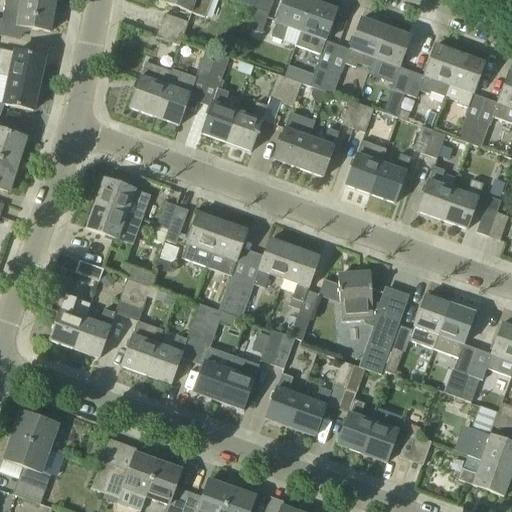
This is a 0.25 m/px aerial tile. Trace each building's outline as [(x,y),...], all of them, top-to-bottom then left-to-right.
[(16,28),(29,30),(49,33),(54,5),(22,0),(5,0),(1,24),(16,27),(16,28)] [(210,0),(159,0),(158,3),(204,19),(210,0)] [(246,0),(246,2),(245,6),(256,10),(259,0),(246,0)] [(261,35),(270,9),(273,0),(259,0),(256,10),(249,30),(251,31),(260,35),(261,35)] [(295,47),(311,2),(305,0),(283,0),(269,38),(295,47)] [(311,2),(295,47),(319,56),(336,11),(311,2)] [(163,15),(159,27),(183,36),(187,24),(163,15)] [(373,60),(374,60),(385,29),(360,20),(344,65),(355,69),(356,64),(370,69),(373,60)] [(183,36),(159,27),(155,39),(179,47),(183,36)] [(385,29),(374,60),(387,65),(382,78),(393,82),(410,37),(385,29)] [(430,93),(443,98),(459,55),(434,46),(418,91),(429,95),(430,93)] [(0,77),(38,86),(44,59),(14,52),(14,53),(0,50),(0,77)] [(208,83),(218,55),(205,50),(195,78),(208,83)] [(208,83),(219,86),(228,59),(218,55),(208,83)] [(484,64),(459,55),(443,98),(457,103),(456,105),(467,109),(484,64)] [(170,73),(156,68),(145,64),(128,109),(153,118),(170,73)] [(328,69),(317,65),(309,88),(320,92),(328,69)] [(328,69),(320,92),(332,96),(340,73),(328,69)] [(171,70),(170,73),(153,118),(178,127),(195,79),(171,70)] [(491,118),(503,122),(511,125),(511,74),(508,73),(491,118)] [(277,76),(268,100),(280,104),(289,80),(277,76)] [(0,104),(2,105),(32,112),(38,86),(0,77),(0,104)] [(289,80),(280,104),(292,108),(300,85),(289,80)] [(200,136),(225,144),(236,113),(223,108),(228,94),(217,90),(200,136)] [(381,113),(394,118),(403,95),(390,90),(381,113)] [(403,95),(394,118),(406,123),(409,115),(398,110),(403,95)] [(340,126),(352,131),(361,106),(349,102),(340,126)] [(236,113),(225,144),(250,153),(266,108),(255,104),(250,118),(236,113)] [(361,106),(352,131),(364,135),(373,111),(361,106)] [(272,162),(297,171),(308,139),(314,123),(289,114),(272,162)] [(476,123),(465,119),(457,141),(468,145),(476,123)] [(476,123),(468,145),(480,150),(488,127),(476,123)] [(412,152),(424,156),(433,133),(421,128),(412,152)] [(0,161),(16,166),(25,140),(0,131),(0,161)] [(308,139),(297,171),(322,179),(338,134),(327,131),(322,144),(308,139)] [(433,133),(424,156),(436,161),(444,137),(433,133)] [(344,188),(369,196),(380,165),(385,151),(360,142),(344,188)] [(380,165),(369,196),(393,205),(410,160),(399,156),(394,170),(380,165)] [(0,191),(8,194),(16,166),(0,161),(0,191)] [(440,222),(452,191),(438,186),(443,172),(432,168),(416,213),(440,222)] [(102,180),(94,205),(139,221),(148,197),(102,180)] [(452,191),(440,222),(465,231),(482,186),(471,182),(466,196),(452,191)] [(475,234),(487,238),(499,202),(488,198),(475,234)] [(500,202),(499,202),(487,238),(498,242),(507,218),(496,214),(500,202)] [(164,204),(157,222),(155,227),(167,232),(175,208),(164,204)] [(130,246),(134,235),(139,221),(94,205),(85,230),(130,246)] [(175,208),(167,232),(163,242),(175,246),(178,239),(180,231),(187,212),(175,208)] [(180,260),(205,268),(221,223),(197,214),(180,260)] [(221,223),(205,268),(229,277),(246,232),(221,223)] [(269,276),(282,281),(294,249),(269,240),(252,286),(264,290),(269,276)] [(318,258),(294,249),(282,281),(296,286),(291,300),(301,304),(318,258)] [(102,271),(97,269),(78,262),(74,274),(98,283),(102,271)] [(138,285),(150,289),(155,276),(130,268),(126,280),(138,285)] [(63,296),(69,280),(48,272),(43,288),(63,296)] [(337,276),(340,324),(372,322),(369,274),(337,276)] [(138,285),(126,280),(114,311),(127,316),(138,285)] [(217,312),(222,314),(228,316),(240,285),(228,281),(217,312)] [(138,285),(127,316),(138,320),(150,289),(138,285)] [(240,285),(228,316),(240,321),(252,290),(240,285)] [(48,342),(73,351),(84,320),(71,315),(73,307),(75,301),(65,296),(48,342)] [(424,296),(411,332),(408,341),(418,345),(432,351),(449,305),(424,296)] [(457,359),(455,364),(453,371),(455,372),(446,396),(458,400),(467,376),(476,351),(462,346),(474,315),(449,305),(432,351),(446,356),(457,359)] [(199,341),(211,310),(198,306),(187,337),(199,341)] [(222,314),(217,312),(211,310),(199,341),(210,345),(222,314)] [(97,325),(84,320),(73,351),(97,360),(114,315),(103,311),(97,325)] [(289,338),(294,340),(301,343),(309,319),(298,315),(289,338)] [(371,349),(388,355),(390,348),(398,327),(381,321),(371,349)] [(145,378),(157,346),(156,346),(161,332),(137,323),(120,368),(145,378)] [(511,328),(501,325),(490,356),(485,370),(510,379),(511,372),(511,328)] [(258,363),(271,368),(283,336),(270,331),(258,363)] [(294,340),(289,338),(283,336),(271,368),(282,372),(294,340)] [(157,346),(145,378),(170,386),(186,341),(175,337),(170,351),(157,346)] [(390,348),(388,355),(382,372),(394,377),(402,353),(390,348)] [(192,395),(217,404),(228,373),(215,368),(220,353),(209,349),(192,395)] [(258,367),(247,363),(233,358),(228,373),(217,404),(242,413),(258,367)] [(352,367),(340,363),(332,386),(343,390),(352,367)] [(352,367),(343,390),(356,395),(364,371),(352,367)] [(289,430),(300,399),(285,393),(291,379),(281,375),(264,421),(289,430)] [(467,376),(458,400),(470,405),(479,381),(467,376)] [(300,399),(289,430),(313,439),(330,393),(318,389),(313,403),(300,399)] [(372,425),(358,420),(363,405),(353,401),(336,447),(361,456),(372,425)] [(511,408),(505,406),(500,405),(496,416),(511,421),(511,408)] [(372,425),(361,456),(385,465),(402,419),(377,410),(372,425)] [(19,413),(10,438),(48,451),(57,427),(19,413)] [(511,421),(496,416),(492,427),(511,434),(511,421)] [(511,472),(511,445),(488,437),(487,437),(476,433),(472,445),(467,459),(481,464),(481,463),(511,474),(511,472)] [(410,463),(418,439),(407,435),(398,459),(410,463)] [(16,482),(44,492),(49,477),(52,477),(60,455),(48,451),(10,438),(2,461),(21,468),(16,482)] [(418,439),(410,463),(421,468),(430,443),(418,439)] [(139,511),(144,499),(145,500),(158,463),(134,455),(128,472),(114,467),(104,495),(118,501),(116,505),(135,511),(139,511)] [(90,490),(104,495),(114,467),(100,462),(90,490)] [(164,511),(181,511),(188,494),(174,489),(180,471),(158,463),(145,500),(166,508),(164,511)] [(503,498),(511,474),(481,463),(481,464),(476,477),(463,472),(459,483),(503,498)] [(201,499),(188,494),(181,511),(222,511),(231,490),(208,481),(201,499)] [(39,506),(44,492),(16,482),(11,496),(39,506)] [(248,511),(254,498),(231,490),(222,511),(248,511)]
